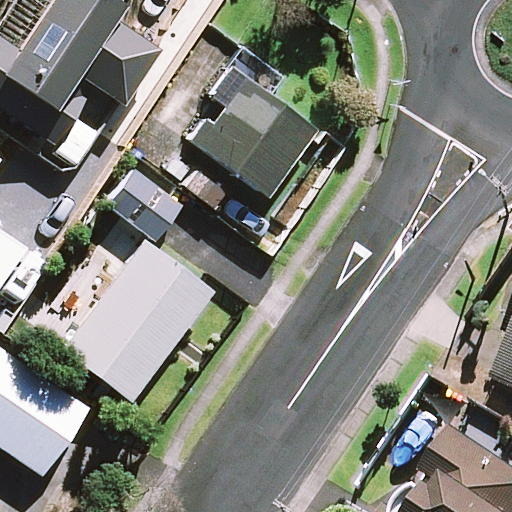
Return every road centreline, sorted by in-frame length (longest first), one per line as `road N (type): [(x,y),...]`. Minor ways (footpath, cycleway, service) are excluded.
road 1 (tertiary): [(221,511),(487,120)]
road 2 (tertiary): [(487,120),(450,73),(445,43),(456,0)]
